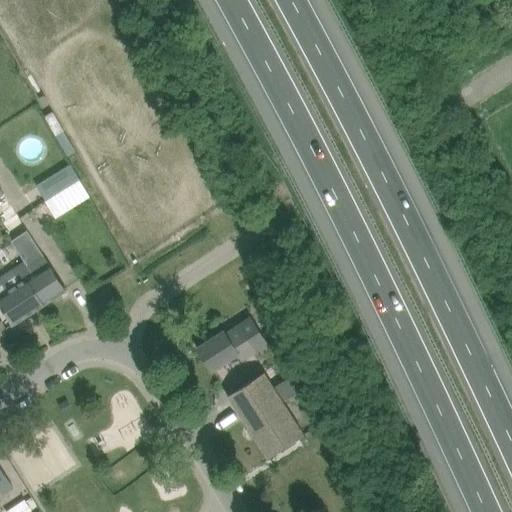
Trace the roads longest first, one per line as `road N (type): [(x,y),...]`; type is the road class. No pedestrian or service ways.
road 1 (motorway): [(234,0),(485,511)]
road 2 (motorway): [(511,446),(289,0)]
road 3 (residential): [(0,399),(79,348),(124,349),(152,375),(229,510)]
